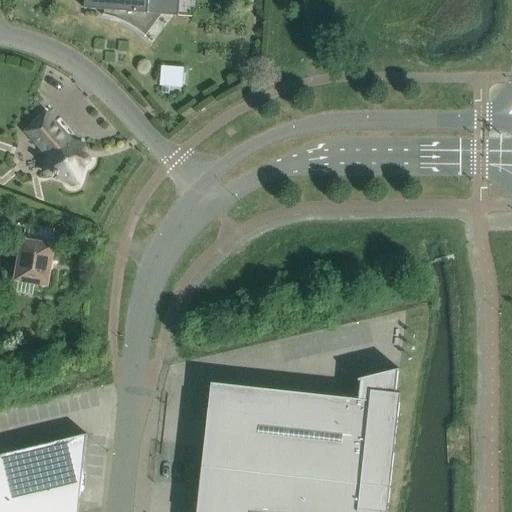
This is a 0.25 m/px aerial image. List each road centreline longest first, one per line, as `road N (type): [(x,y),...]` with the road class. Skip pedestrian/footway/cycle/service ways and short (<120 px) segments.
road 1 (residential): [(511,125),(305,124),(234,157),(206,198)]
road 2 (unclassified): [(117,511),(148,283),(206,198)]
road 3 (residential): [(206,198),(316,162),(511,164)]
road 4 (residential): [(206,198),(94,76),(49,47),(0,32)]
